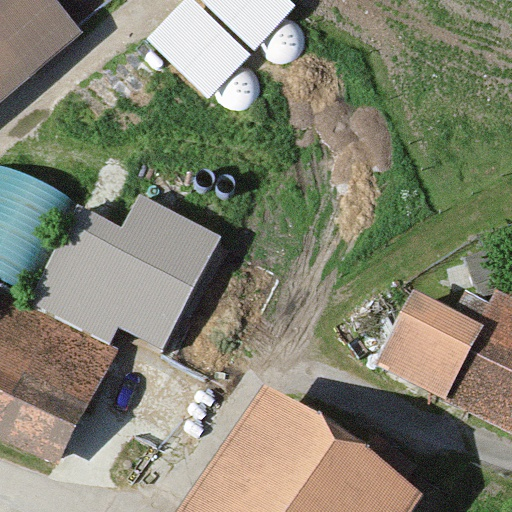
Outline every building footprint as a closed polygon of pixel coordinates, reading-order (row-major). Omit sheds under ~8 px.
[(0,0),(0,107),(68,50),(32,8),(41,0),(0,0)] [(299,0),(177,0),(147,31),(210,92),(299,0)] [(0,273),(26,285),(69,186),(0,155),(0,273)] [(20,315),(0,305),(0,454),(50,479),(109,357),(105,355),(111,343),(168,370),(223,256),(129,210),(113,242),(66,220),(20,315)] [(511,317),(489,305),(483,318),(459,306),(457,311),(437,300),(427,319),(403,306),(366,376),(511,453),(511,450),(511,317)] [(171,511),(408,511),(411,509),(392,497),(407,475),(363,445),(347,469),(249,401),(171,511)]
